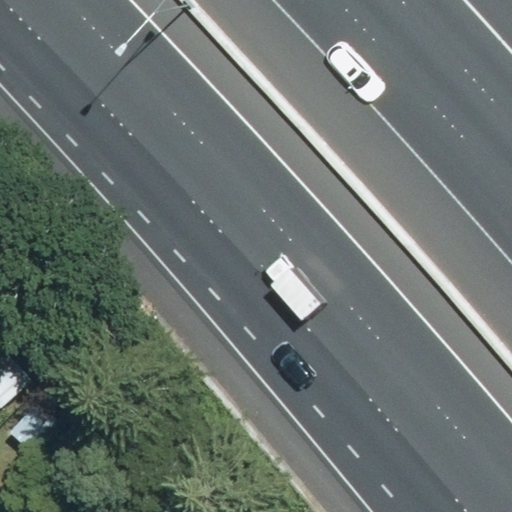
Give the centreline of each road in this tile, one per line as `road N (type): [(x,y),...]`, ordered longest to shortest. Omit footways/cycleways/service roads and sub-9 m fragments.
road 1 (motorway): [(468,511),(326,340),(5,0)]
road 2 (motorway): [(361,0),(511,170)]
